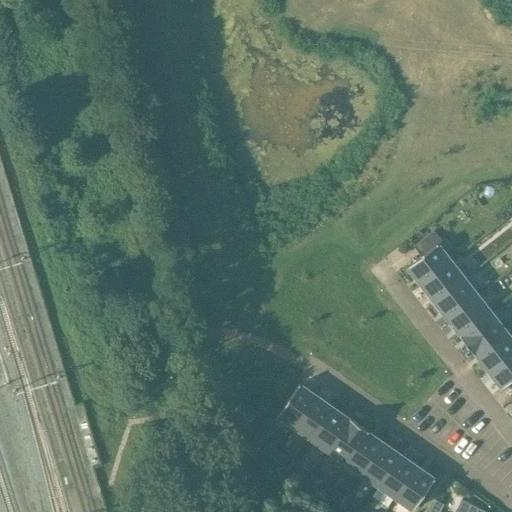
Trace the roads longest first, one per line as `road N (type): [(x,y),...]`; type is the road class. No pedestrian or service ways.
road 1 (residential): [(511,510),(308,368)]
road 2 (residential): [(511,435),(387,274)]
